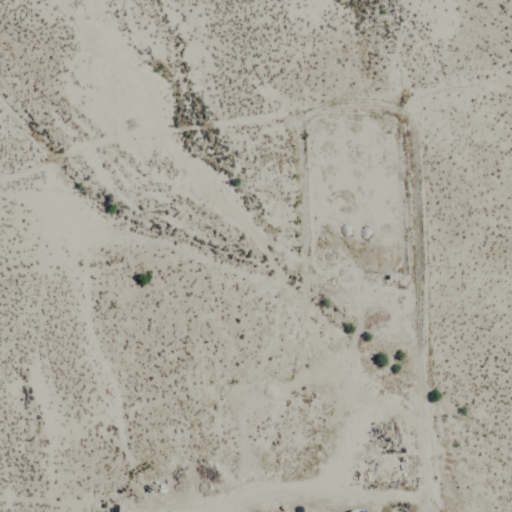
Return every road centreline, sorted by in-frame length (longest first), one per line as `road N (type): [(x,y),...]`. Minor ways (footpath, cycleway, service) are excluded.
road 1 (track): [(428,511),(412,135),(401,96)]
road 2 (track): [(401,96),(132,133),(0,175)]
